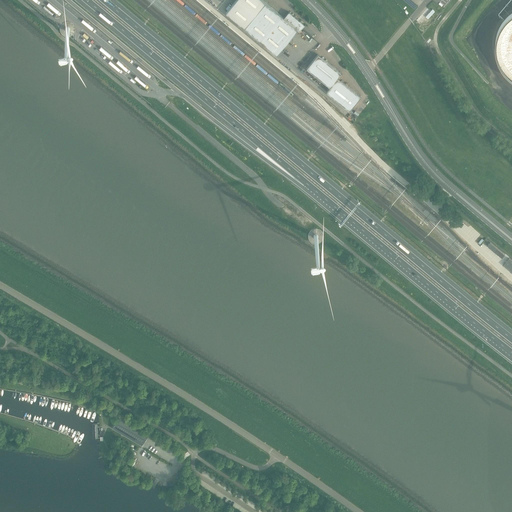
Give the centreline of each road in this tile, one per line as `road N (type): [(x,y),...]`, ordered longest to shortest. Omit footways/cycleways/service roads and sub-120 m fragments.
road 1 (motorway): [(511,336),(103,0)]
road 2 (unclassified): [(357,511),(162,381),(0,286)]
road 3 (motorway): [(81,0),(328,202)]
road 4 (motorway): [(328,202),(511,352)]
road 5 (motorway): [(178,92),(328,202)]
road 6 (unclassified): [(511,240),(429,168),(397,120)]
road 7 (unclassified): [(302,0),(397,120)]
road 8 (unclassified): [(397,120),(355,51),(308,0)]
